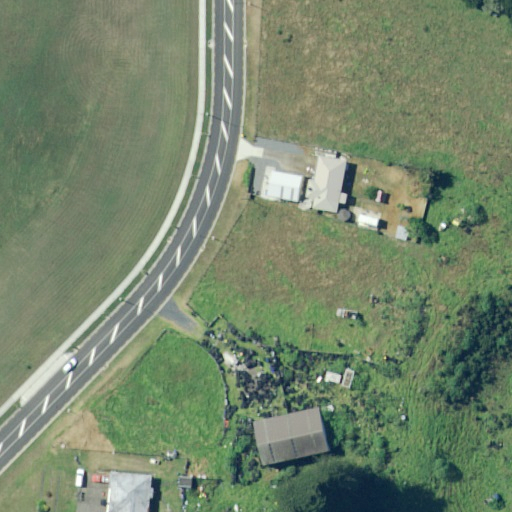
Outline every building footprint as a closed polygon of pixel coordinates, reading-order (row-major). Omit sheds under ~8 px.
[(349,159),(337,157),(321,154),(317,177),(317,178),(312,177),(309,196),(317,197),(315,207),(340,211),(341,202),(348,203),(348,197),(349,195),(349,193),(344,192),(349,159)] [(289,185),(280,183),(278,183),(274,200),(286,203),(289,185)] [(356,212),(354,223),(362,224),(364,213),(356,212)] [(400,225),(397,237),(407,240),(410,227),(400,225)] [(348,369),(344,385),(352,387),(356,371),(348,369)] [(342,375),(327,370),(325,377),(340,383),(342,375)] [(122,398),(113,400),(115,408),(124,406),(122,398)] [(137,407),(143,414),(147,410),(141,403),(137,407)] [(333,405),(322,408),(324,414),(334,412),(333,405)] [(321,407),(256,421),(266,465),(330,451),(321,407)] [(153,487),(153,486),(154,475),(113,472),(112,475),(108,511),(150,511),(152,497),(154,497),(155,492),(155,488),(153,487)] [(181,483),(181,485),(181,486),(193,487),(194,477),(181,476),(181,483)]
